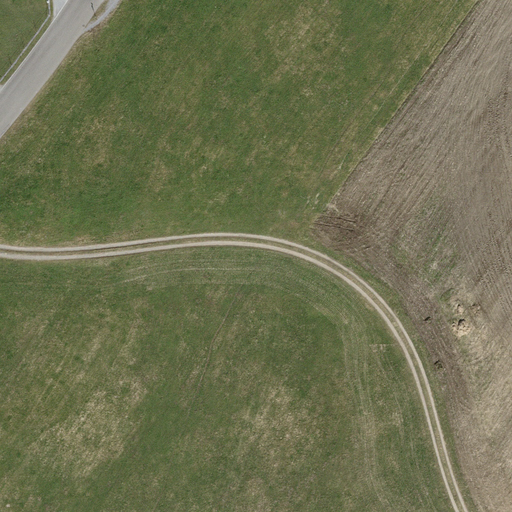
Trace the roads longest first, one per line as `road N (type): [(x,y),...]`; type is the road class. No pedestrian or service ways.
road 1 (track): [(0,250),(83,258),(182,242),(285,249),(379,301),(463,511)]
road 2 (tertiary): [(88,0),(0,114)]
